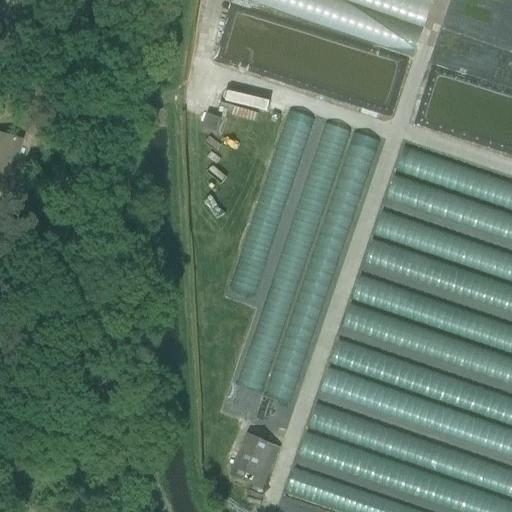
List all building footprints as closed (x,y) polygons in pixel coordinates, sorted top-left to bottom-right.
[(234,0),(418,55),(434,0),(234,0)] [(284,109),(234,289),(256,295),(306,115),(284,109)] [(206,113),(201,127),(216,133),(221,118),(206,113)] [(293,427),(373,138),(347,131),(347,129),(317,121),(237,413),(258,419),(258,417),(293,427)] [(0,133),(0,178),(3,179),(10,181),(22,139),(0,133)] [(502,419),(509,396),(338,340),(331,364),(502,419)] [(511,427),(328,371),(321,393),(511,451),(511,427)] [(511,511),(511,464),(315,408),(309,432),(307,432),(299,460),(478,511),(427,511),(291,473),(284,496),(279,511),(511,511)] [(229,476),(262,491),(282,449),(249,433),(229,476)]
